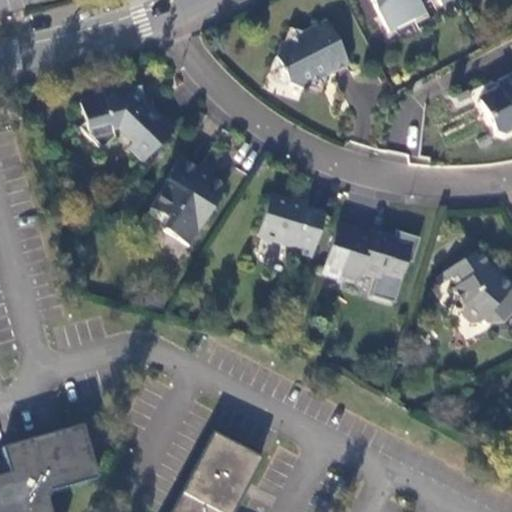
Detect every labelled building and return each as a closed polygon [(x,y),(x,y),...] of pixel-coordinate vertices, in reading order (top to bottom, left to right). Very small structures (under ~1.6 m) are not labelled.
[(370,0),(390,39),(426,22),(421,10),(438,1),(437,0),(370,0)] [(276,59),(274,60),(285,84),(288,82),(303,87),(306,84),(322,87),(328,75),(324,69),(328,67),(331,72),(346,63),(324,21),(303,32),(288,27),(285,41),(280,43),(276,59)] [(285,84),(274,60),(270,74),(274,82),(285,84)] [(511,75),(497,83),(501,91),(481,102),(496,131),(504,133),(511,129),(511,75)] [(127,146),(143,163),(170,135),(158,121),(152,119),(145,108),(140,91),(114,95),(116,101),(102,103),(102,97),(79,101),(83,124),(79,128),(100,150),(114,137),(113,130),(121,125),(134,138),(127,146)] [(187,249),(226,185),(181,158),(165,183),(167,185),(151,211),(167,222),(161,232),(187,249)] [(309,261),(321,221),(266,204),(254,239),(291,250),(289,255),(309,261)] [(336,230),(323,268),(337,274),(336,278),(356,285),(359,277),(380,284),(383,276),(401,281),(408,255),(396,250),(397,245),(371,236),(369,241),(336,230)] [(461,308),(460,310),(477,322),(487,325),(495,317),(501,322),(511,308),(511,292),(508,289),(510,284),(498,274),(494,269),(489,266),(476,250),(435,278),(440,286),(446,281),(452,288),(449,290),(461,308)] [(477,322),(460,310),(458,314),(467,323),(475,324),(477,322)] [(95,473),(81,421),(2,444),(5,456),(1,457),(0,459),(0,511),(51,511),(46,493),(50,486),(95,473)] [(231,511),(260,458),(212,433),(169,511),(231,511)]
